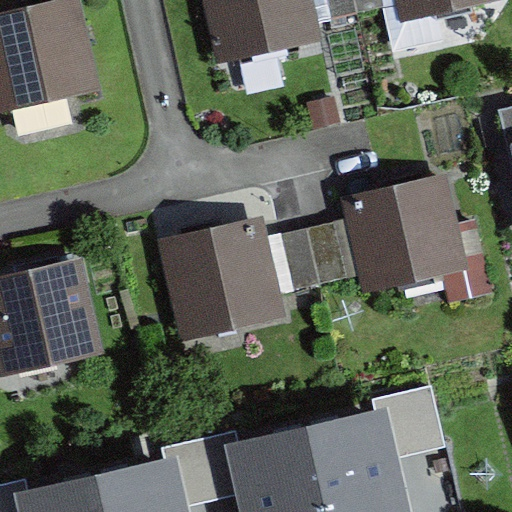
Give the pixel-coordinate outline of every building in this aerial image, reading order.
[(308,0),(201,0),(218,76),(321,53),(308,0)] [(359,14),(355,0),(327,0),(332,20),(359,14)] [(380,0),(355,0),(359,14),(383,9),(380,0)] [(504,0),(391,0),(398,29),(506,7),(504,0)] [(0,18),(0,119),(95,98),(73,2),(0,18)] [(340,203),(346,237),(354,281),(358,299),(468,278),(450,182),(340,203)] [(280,327),(274,296),(266,252),(262,229),(152,249),(170,347),(280,327)] [(314,289),(354,281),(346,237),(306,245),(314,289)] [(266,252),(274,296),(314,289),(306,245),(266,252)] [(0,279),(0,375),(94,356),(75,264),(0,279)] [(415,511),(395,419),(327,434),(343,511),(415,511)] [(343,511),(327,434),(257,447),(270,511),(343,511)] [(197,511),(186,456),(113,472),(121,511),(197,511)] [(121,511),(113,472),(39,489),(44,511),(121,511)]
